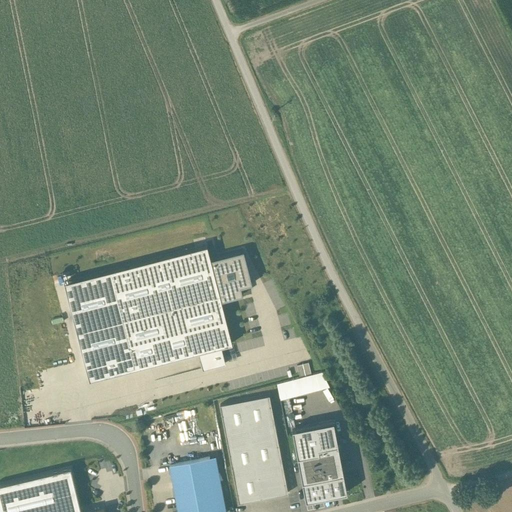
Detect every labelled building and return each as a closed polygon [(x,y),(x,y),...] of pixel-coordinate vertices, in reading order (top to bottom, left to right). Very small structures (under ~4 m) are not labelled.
[(206,245),(64,282),(90,378),(199,350),(219,344),(231,341),(220,299),(209,259),(206,245)] [(242,250),(209,259),(220,299),(241,294),(239,285),(251,282),(242,250)] [(219,344),(199,350),(203,367),(224,361),(219,344)] [(277,381),(280,397),(328,386),(324,370),(312,373),(310,361),(297,364),(300,376),(277,381)] [(258,394),(270,392),(269,386),(257,388),(258,394)] [(268,394),(221,403),(238,501),(288,493),(268,394)] [(164,417),(149,419),(150,433),(165,431),(164,417)] [(335,420),(291,428),(306,499),(348,491),(335,420)] [(220,511),(209,456),(169,463),(178,511),(220,511)] [(0,511),(81,511),(71,467),(0,483),(0,511)]
